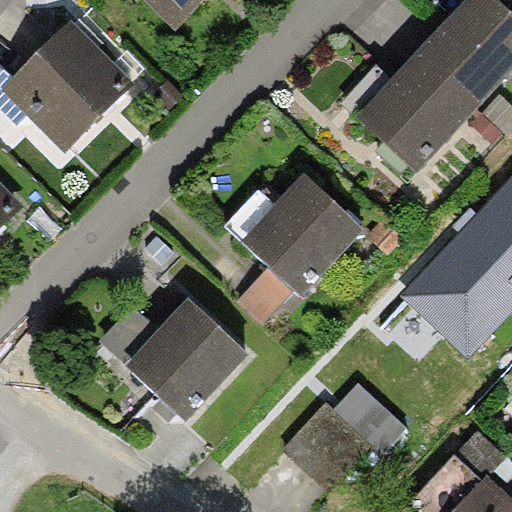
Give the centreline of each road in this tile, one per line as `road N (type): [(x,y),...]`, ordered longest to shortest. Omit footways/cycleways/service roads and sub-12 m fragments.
road 1 (residential): [(325,0),(0,334)]
road 2 (residential): [(0,403),(170,511)]
